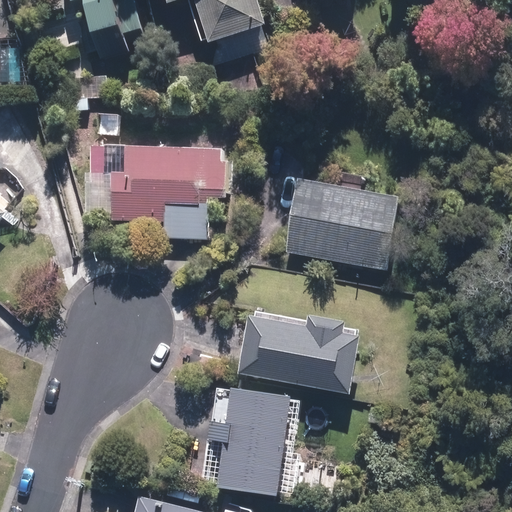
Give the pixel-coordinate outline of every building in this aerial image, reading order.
[(99,49),(102,61),(132,53),(130,43),(147,38),(136,0),(72,0),(73,0),(74,0),(85,0),(90,17),(78,20),(86,52),(99,49)] [(189,0),(193,0),(209,48),(266,29),(256,0),(166,0),(169,7),(189,0)] [(441,28),(442,42),(456,40),(456,26),(441,28)] [(201,73),(195,51),(128,68),(134,91),(201,73)] [(73,77),(74,111),(90,110),(89,98),(108,97),(108,75),(73,77)] [(166,242),(210,243),(212,200),(230,201),(231,164),(225,164),(226,152),(108,148),(107,174),(117,174),(115,223),(167,225),(166,242)] [(299,181),(286,255),(389,274),(403,199),(342,189),(299,181)] [(0,221),(8,212),(0,204),(0,221)] [(246,310),(236,369),(348,389),(358,330),(303,320),(246,310)] [(210,417),(201,480),(273,490),(277,490),(288,390),(229,382),(224,419),(210,417)] [(166,494),(199,503),(203,490),(171,481),(166,494)] [(198,511),(136,497),(132,511),(198,511)]
